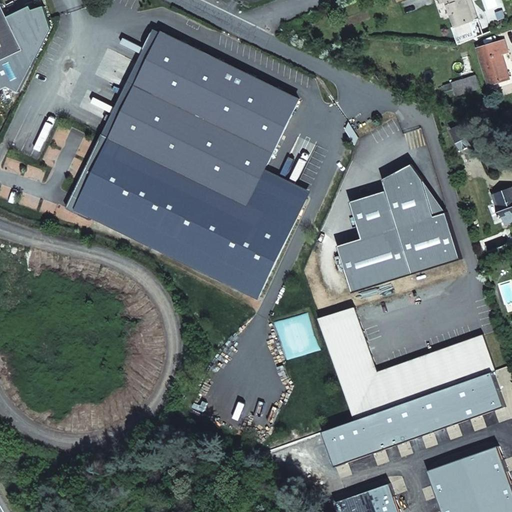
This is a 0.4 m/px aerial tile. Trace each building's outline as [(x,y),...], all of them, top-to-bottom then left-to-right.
[(0,0),(0,62),(24,51),(0,0)] [(447,2),(455,27),(466,23),(470,21),(464,0),(439,0),(441,4),(447,2)] [(470,21),(466,23),(472,40),(482,37),(476,19),(470,21)] [(466,23),(455,27),(461,44),(472,40),(466,23)] [(114,138),(165,33),(154,27),(103,133),(105,134),(114,138)] [(301,98),(165,33),(114,138),(250,204),(263,176),(301,98)] [(505,41),(477,50),(485,74),(489,86),(505,81),(497,56),(507,52),(505,41)] [(467,80),(470,93),(480,90),(477,77),(467,80)] [(451,85),(453,91),(455,98),(470,93),(467,80),(451,85)] [(451,85),(440,89),(442,94),(453,91),(451,85)] [(479,102),(473,111),(480,115),(485,105),(479,102)] [(461,125),(452,130),(463,150),(473,144),(461,125)] [(114,138),(105,134),(69,208),(92,219),(94,215),(238,286),(286,188),(263,176),(250,204),(114,138)] [(414,164),(384,180),(388,191),(413,275),(462,261),(448,213),(425,180),(414,164)] [(511,188),(493,195),(506,225),(511,222),(511,188)] [(413,275),(388,191),(352,202),(363,238),(339,246),(353,293),(413,275)] [(357,309),(320,320),(354,419),(497,369),(485,334),(378,371),(357,309)]
